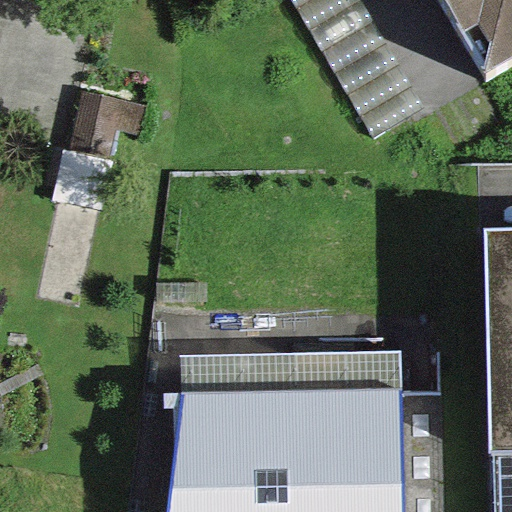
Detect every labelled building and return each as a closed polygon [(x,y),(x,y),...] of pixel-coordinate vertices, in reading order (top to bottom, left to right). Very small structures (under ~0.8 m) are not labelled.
[(511,0),(416,0),(472,96),(511,73),(511,0)] [(62,202),(111,210),(131,97),(82,88),(62,202)] [(511,511),(511,251),(487,252),(495,511),(511,511)] [(408,346),(407,395),(439,395),(440,347),(408,346)] [(392,511),(388,413),(188,422),(175,511),(392,511)]
